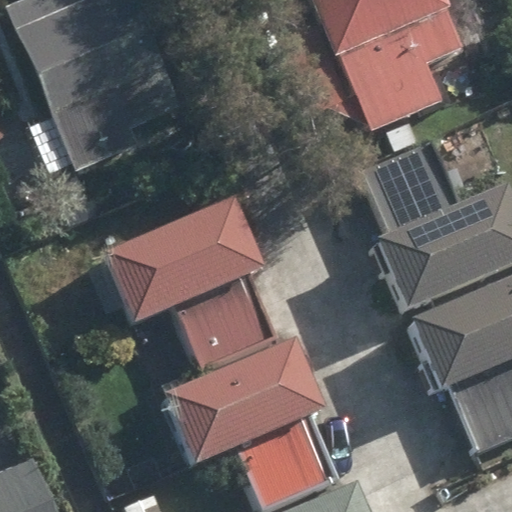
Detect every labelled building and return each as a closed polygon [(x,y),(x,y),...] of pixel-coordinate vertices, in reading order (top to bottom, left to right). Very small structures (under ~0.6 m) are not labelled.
[(131,0),(29,0),(5,10),(75,177),(138,151),(131,134),(179,114),(131,0)] [(443,0),(310,0),(322,27),(278,46),(310,119),(355,100),(371,137),(442,105),(426,69),(466,52),(443,0)] [(433,144),(356,176),(384,241),(369,248),(400,321),(511,273),(511,200),(508,190),(461,210),(433,144)] [(233,205),(102,260),(105,268),(87,275),(106,319),(123,311),(131,330),(172,313),(199,375),(279,342),(253,280),(262,275),(233,205)] [(511,282),(409,327),(439,397),(447,394),(475,459),(511,442),(511,282)] [(292,347),(162,401),(191,472),(235,454),(259,511),(274,511),(338,486),(311,422),(322,418),(292,347)] [(59,511),(41,465),(0,480),(0,511),(59,511)] [(196,511),(186,486),(122,511),(196,511)] [(364,511),(355,490),(301,511),(364,511)]
